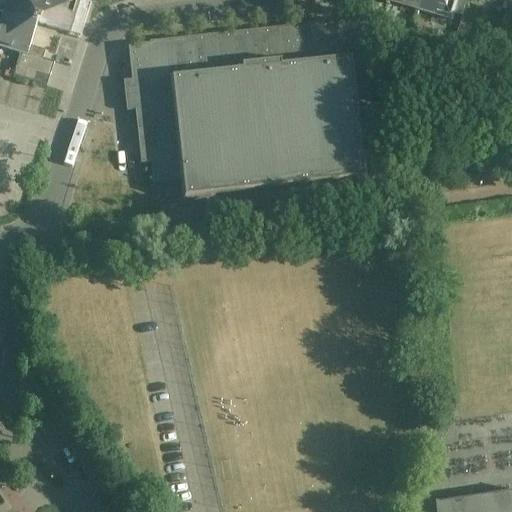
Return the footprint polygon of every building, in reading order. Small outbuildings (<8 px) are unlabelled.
[(8,0),(4,14),(33,23),(34,26),(39,23),(37,21),(44,0),(8,0)] [(44,0),(37,21),(39,23),(40,26),(80,39),(91,5),(73,0),(44,0)] [(386,0),(385,2),(417,12),(418,12),(422,0),(386,0)] [(422,0),(418,12),(417,12),(415,18),(421,19),(420,22),(447,30),(450,22),(451,22),(457,0),(422,0)] [(0,48),(19,55),(16,66),(12,78),(24,81),(28,70),(50,77),(54,65),(42,61),(27,57),(30,48),(36,28),(34,26),(33,23),(4,14),(0,27),(0,48)] [(151,165),(153,184),(184,181),(186,201),(206,199),(207,216),(345,201),(343,184),(363,181),(357,126),(374,124),(373,118),(376,117),(375,111),(373,112),(363,24),(129,49),(134,87),(126,88),(128,109),(136,108),(143,166),(151,165)] [(471,26),(461,24),(459,39),(468,40),(471,26)] [(45,53),(30,48),(27,57),(42,61),(45,53)] [(50,77),(28,70),(24,81),(47,88),(50,77)] [(511,511),(511,495),(443,506),(443,507),(437,508),(437,506),(434,507),(435,511),(511,511)]
